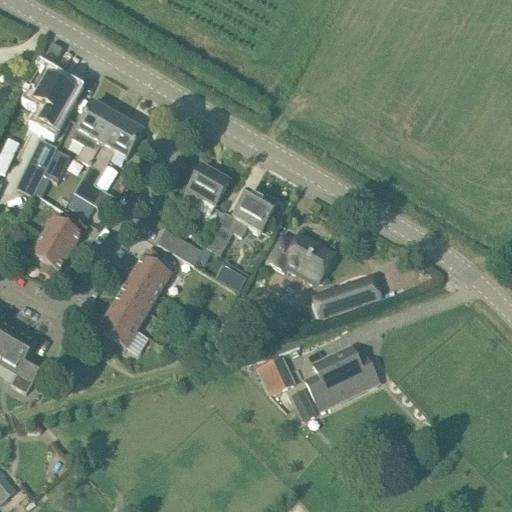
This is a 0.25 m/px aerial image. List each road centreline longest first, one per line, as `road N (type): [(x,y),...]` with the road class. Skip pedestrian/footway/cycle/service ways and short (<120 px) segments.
road 1 (tertiary): [(511,317),(408,233),(194,107)]
road 2 (residential): [(0,282),(42,306),(78,298),(194,107)]
road 3 (tertiary): [(194,107),(9,0)]
